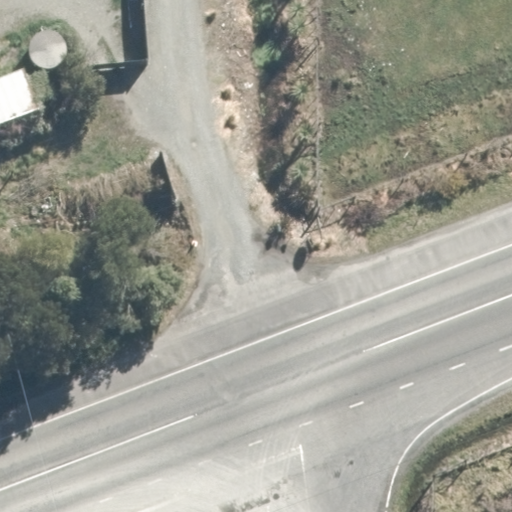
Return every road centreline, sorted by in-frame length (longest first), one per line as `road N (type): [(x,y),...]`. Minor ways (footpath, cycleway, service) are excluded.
road 1 (primary): [(294,379),(0,491)]
road 2 (primary): [(511,296),(294,379)]
road 3 (unclassified): [(310,511),(294,379)]
